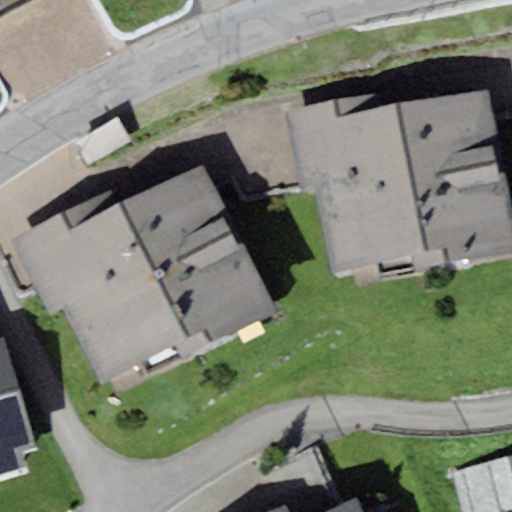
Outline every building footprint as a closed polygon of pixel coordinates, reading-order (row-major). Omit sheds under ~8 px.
[(0,0),(0,10),(18,0),(0,0)] [(511,252),(511,203),(489,86),(396,104),(394,91),(288,112),(304,191),(317,188),(334,270),(412,255),(416,271),(511,252)] [(94,198),(14,239),(51,313),(66,305),(105,381),(175,346),(183,363),(278,315),(201,164),(102,214),(94,198)] [(35,450),(2,338),(0,338),(0,476),(27,469),(23,453),(35,450)] [(511,511),(511,455),(453,473),(463,511),(511,511)] [(367,511),(361,497),(327,511),(289,511),(287,505),(271,511),(367,511)]
